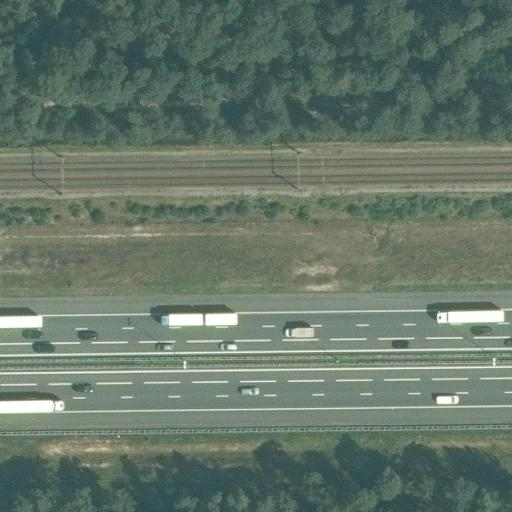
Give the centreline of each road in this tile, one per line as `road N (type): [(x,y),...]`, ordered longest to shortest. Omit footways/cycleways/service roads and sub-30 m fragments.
road 1 (motorway): [(0,392),(511,386)]
road 2 (motorway): [(511,330),(0,336)]
road 3 (track): [(284,88),(0,92)]
road 4 (track): [(511,85),(284,88)]
